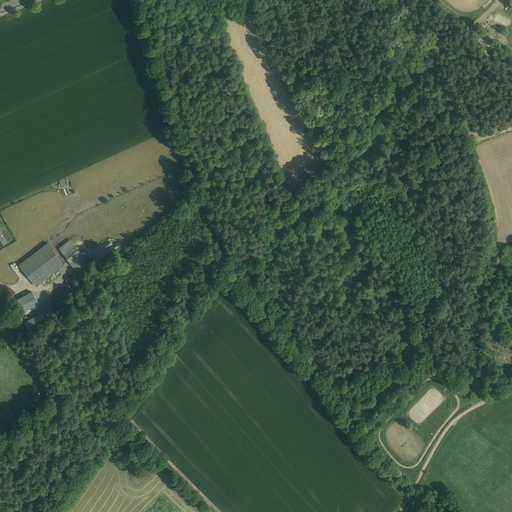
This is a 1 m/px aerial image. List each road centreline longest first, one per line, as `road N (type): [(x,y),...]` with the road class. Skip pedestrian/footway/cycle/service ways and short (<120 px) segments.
road 1 (track): [(488,400),(466,359),(497,273),(499,238),(472,135),(511,123)]
road 2 (track): [(256,228),(199,68),(198,39),(207,22),(238,6),(272,9),(290,0)]
road 3 (track): [(410,497),(216,275)]
road 4 (track): [(219,511),(47,342)]
road 5 (track): [(511,388),(453,422),(399,511)]
road 6 (track): [(116,417),(86,419),(46,352),(51,316)]
